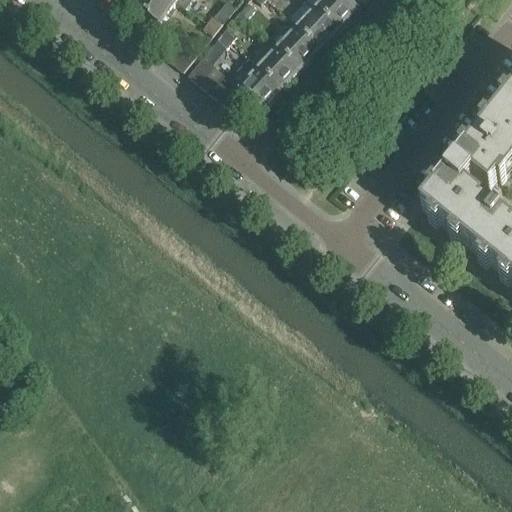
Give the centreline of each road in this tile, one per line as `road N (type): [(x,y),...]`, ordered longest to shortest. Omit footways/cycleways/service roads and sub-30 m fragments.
road 1 (residential): [(511,28),(340,244)]
road 2 (unclassified): [(242,165),(34,0)]
road 3 (residential): [(242,165),(394,0)]
road 4 (unclassified): [(511,384),(340,244)]
road 5 (unclassified): [(340,244),(242,165)]
